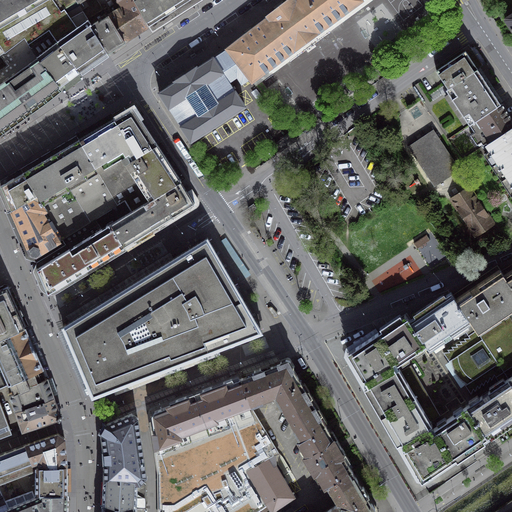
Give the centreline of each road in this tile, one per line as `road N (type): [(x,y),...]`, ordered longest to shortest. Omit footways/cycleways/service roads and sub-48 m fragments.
road 1 (residential): [(482,27),(219,207)]
road 2 (residential): [(219,207),(129,71),(233,0)]
road 3 (residential): [(150,511),(145,398),(303,334)]
road 4 (residential): [(303,334),(511,249)]
road 5 (residential): [(412,511),(303,334)]
road 6 (residential): [(303,334),(219,207)]
